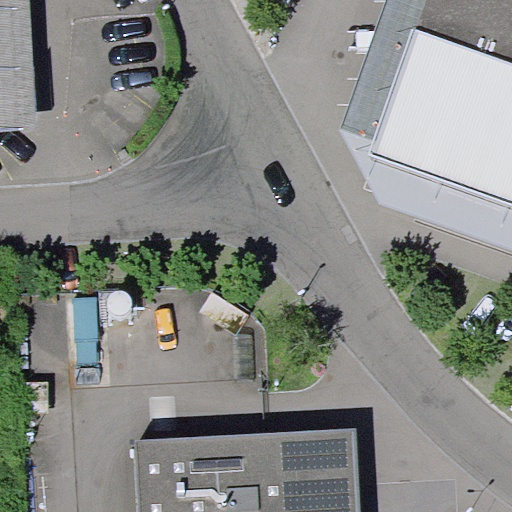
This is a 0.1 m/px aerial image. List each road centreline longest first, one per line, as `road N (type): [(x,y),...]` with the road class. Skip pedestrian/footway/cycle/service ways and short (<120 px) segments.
road 1 (unclassified): [(511,461),(461,429),(415,384),(295,196)]
road 2 (unclassified): [(295,196),(0,217)]
road 3 (unclassified): [(295,196),(188,0)]
